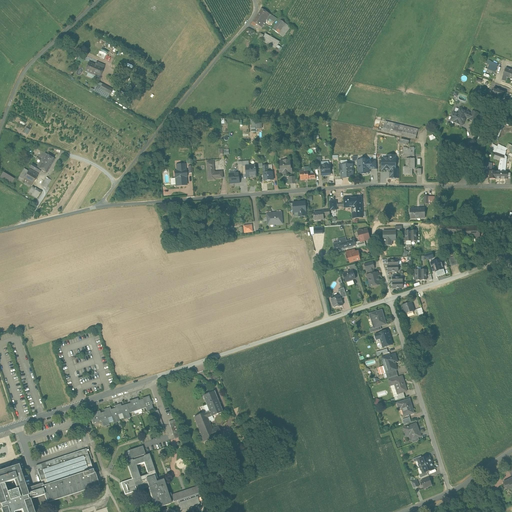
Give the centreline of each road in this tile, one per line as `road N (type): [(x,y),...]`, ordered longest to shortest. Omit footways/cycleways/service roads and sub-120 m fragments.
road 1 (residential): [(0,428),(391,299)]
road 2 (residential): [(101,206),(366,184),(511,186)]
road 3 (residential): [(101,206),(254,14),(253,0)]
road 4 (residential): [(391,299),(450,493)]
road 5 (unclassified): [(97,0),(25,69),(0,128)]
road 6 (residential): [(417,223),(371,225),(391,299)]
